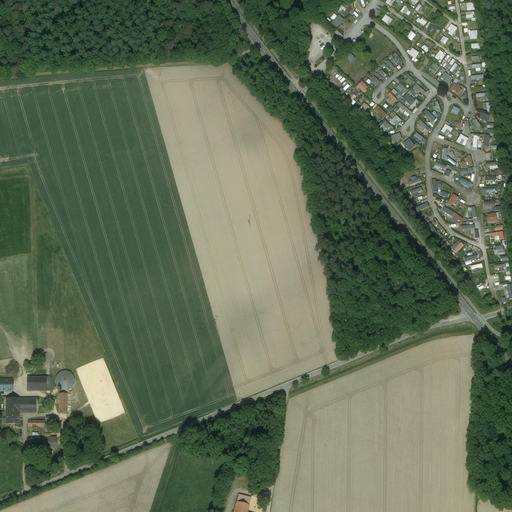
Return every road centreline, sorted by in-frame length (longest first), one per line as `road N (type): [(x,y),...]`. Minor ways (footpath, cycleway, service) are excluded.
road 1 (secondary): [(474,318),(225,0)]
road 2 (unclassified): [(287,385),(0,503)]
road 3 (unclassified): [(474,318),(423,328),(287,385)]
road 4 (unclassified): [(268,511),(287,385)]
